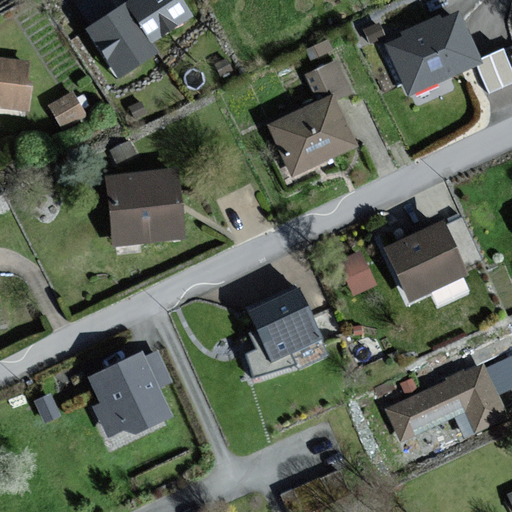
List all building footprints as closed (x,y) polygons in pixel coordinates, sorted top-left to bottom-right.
[(184,15),(173,0),(129,0),(97,22),(84,30),(116,77),(151,54),(143,43),(184,15)] [(474,63),(450,14),(384,47),(408,95),(474,63)] [(0,107),(22,111),(28,67),(0,62),(0,107)] [(347,95),(333,64),(304,77),(317,104),(266,128),(289,178),(353,148),(331,102),(347,95)] [(81,117),(69,95),(49,106),(61,128),(81,117)] [(180,242),(175,173),(104,179),(110,248),(180,242)] [(461,279),(437,227),(383,250),(406,303),(461,279)] [(352,289),(376,281),(363,245),(339,253),(352,289)] [(317,341),(293,286),(242,308),(266,363),(317,341)] [(140,355),(137,356),(87,380),(98,404),(92,407),(106,438),(122,430),(126,437),(169,417),(155,389),(168,383),(154,354),(142,360),(140,355)] [(506,421),(481,365),(444,381),(445,384),(384,410),(399,443),(466,414),(475,435),(506,421)]
